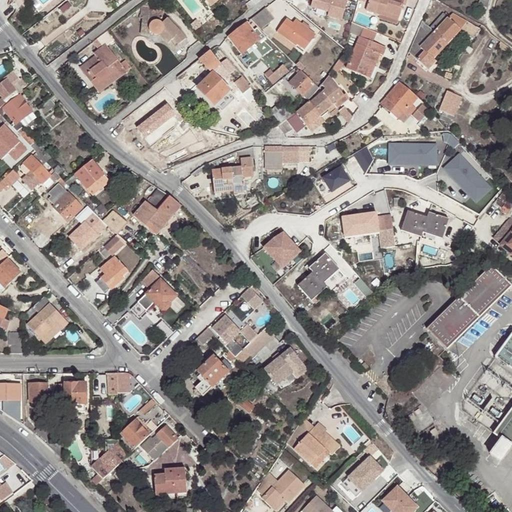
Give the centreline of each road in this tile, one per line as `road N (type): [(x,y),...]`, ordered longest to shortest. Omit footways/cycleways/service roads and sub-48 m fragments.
road 1 (residential): [(97,130),(210,220),(456,511)]
road 2 (unknown): [(511,315),(480,353),(461,415),(465,436),(511,497)]
road 3 (residential): [(97,130),(264,0)]
road 4 (residential): [(131,362),(0,225)]
road 5 (residential): [(131,362),(0,363)]
road 6 (residential): [(239,287),(140,372)]
road 7 (unknown): [(46,76),(142,0)]
